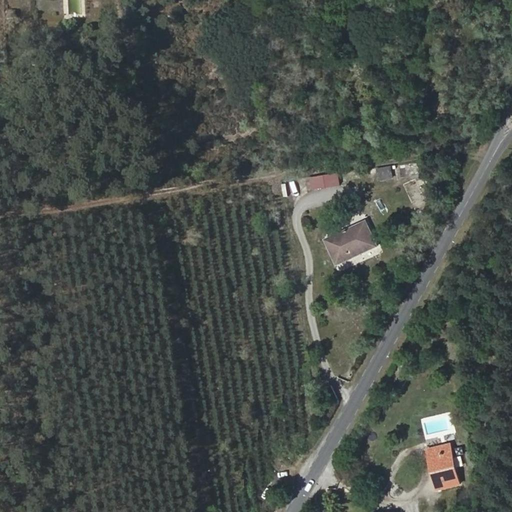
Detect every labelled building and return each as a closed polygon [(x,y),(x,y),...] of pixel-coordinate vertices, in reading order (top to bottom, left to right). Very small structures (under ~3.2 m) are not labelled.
[(393,165),(377,168),(379,181),(395,179),(393,165)] [(431,180),(428,166),(420,168),(423,182),(431,180)] [(312,177),(314,190),(343,185),(341,173),(312,177)] [(326,240),(337,264),(378,246),(367,221),(326,240)] [(460,483),(451,444),(428,450),(430,457),(433,456),(441,488),(460,483)] [(441,488),(433,456),(430,457),(438,489),(441,488)]
